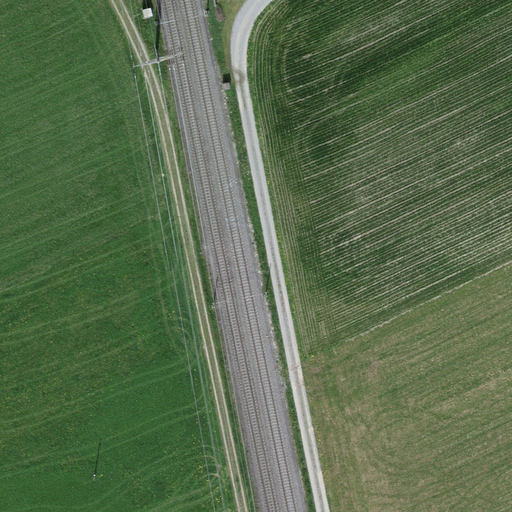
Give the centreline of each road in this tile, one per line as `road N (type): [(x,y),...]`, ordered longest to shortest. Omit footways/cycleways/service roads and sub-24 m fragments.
road 1 (track): [(116,0),(163,119),(243,511)]
road 2 (track): [(327,511),(235,64),(238,26),(256,0)]
